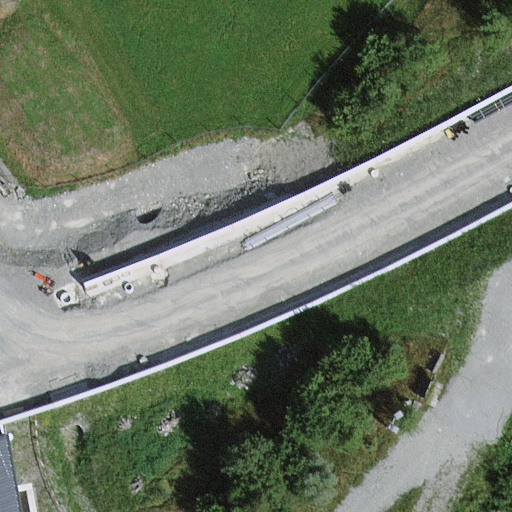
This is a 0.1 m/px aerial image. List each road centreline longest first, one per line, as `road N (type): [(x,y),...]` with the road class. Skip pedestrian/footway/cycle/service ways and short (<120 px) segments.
road 1 (primary): [(0,371),(141,323),(308,250),(511,145)]
road 2 (track): [(511,332),(467,417),(357,511)]
